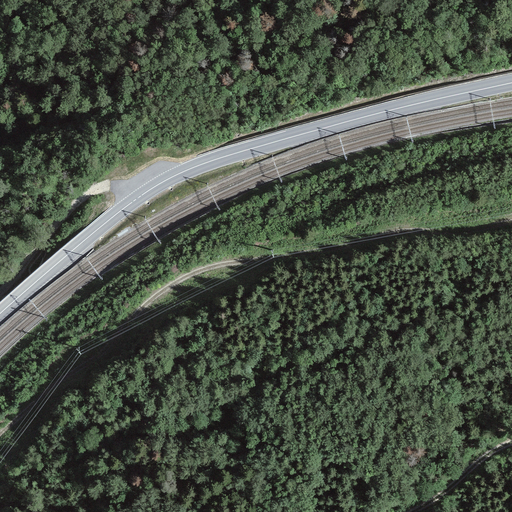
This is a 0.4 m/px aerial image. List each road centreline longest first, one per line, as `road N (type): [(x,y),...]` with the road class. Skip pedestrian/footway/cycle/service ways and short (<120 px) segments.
road 1 (track): [(511,222),(188,273),(155,293),(0,432)]
road 2 (primary): [(0,313),(108,220),(181,172),(511,82)]
road 3 (track): [(139,197),(118,186),(93,189),(29,254)]
road 4 (track): [(412,511),(511,441)]
